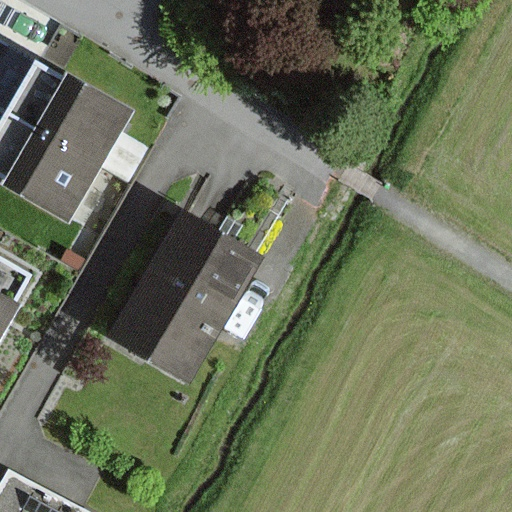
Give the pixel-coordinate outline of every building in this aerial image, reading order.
[(0,108),(103,167),(135,111),(70,74),(66,80),(0,43),(0,108)] [(6,186),(71,223),(103,167),(0,108),(0,174),(9,180),(6,186)] [(205,223),(182,210),(109,339),(191,386),(265,256),(205,223)] [(0,332),(32,276),(0,257),(0,332)] [(0,511),(93,511),(7,467),(0,480),(0,511)]
